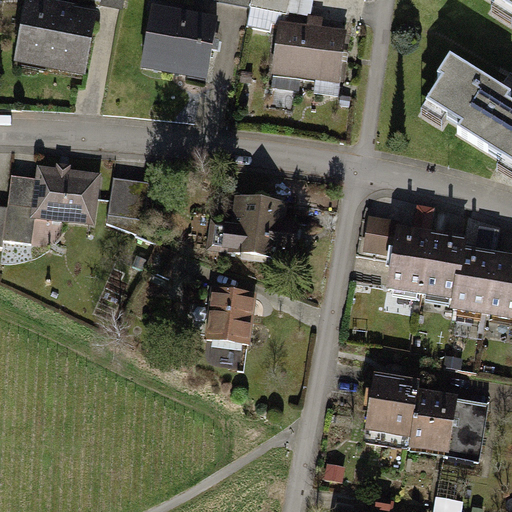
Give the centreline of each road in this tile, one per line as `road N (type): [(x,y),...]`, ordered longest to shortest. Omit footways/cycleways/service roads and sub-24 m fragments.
road 1 (residential): [(0,133),(364,168)]
road 2 (residential): [(364,168),(297,511)]
road 3 (residential): [(388,0),(364,168)]
road 4 (residential): [(364,168),(511,204)]
